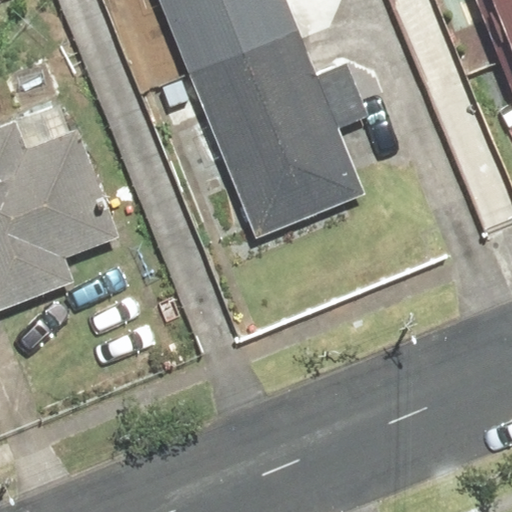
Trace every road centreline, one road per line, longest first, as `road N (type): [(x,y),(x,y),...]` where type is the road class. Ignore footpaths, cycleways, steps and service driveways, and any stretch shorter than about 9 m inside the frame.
road 1 (unknown): [(511,337),(361,0)]
road 2 (residential): [(180,511),(511,376)]
